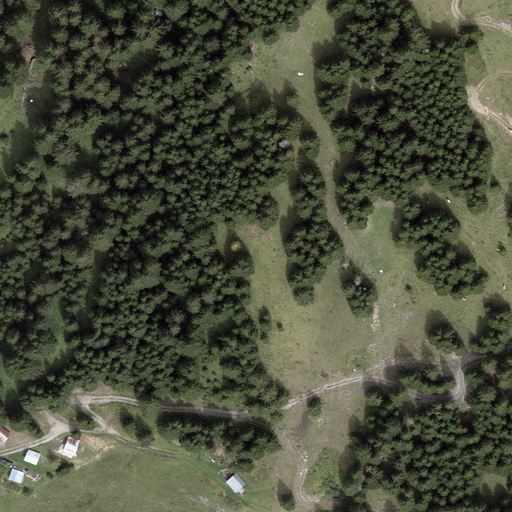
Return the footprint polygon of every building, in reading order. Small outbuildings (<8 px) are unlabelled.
[(13,435),(2,428),(0,430),(0,439),(6,444),(13,435)] [(82,441),(71,438),(67,452),(78,455),(82,441)] [(44,456),(32,452),(29,460),(41,465),(44,456)] [(28,473),(17,470),(14,480),(25,483),(28,473)] [(248,486),(238,476),(230,484),(240,494),(248,486)]
